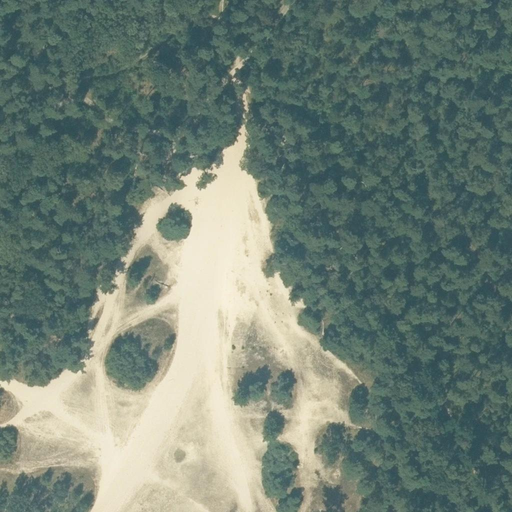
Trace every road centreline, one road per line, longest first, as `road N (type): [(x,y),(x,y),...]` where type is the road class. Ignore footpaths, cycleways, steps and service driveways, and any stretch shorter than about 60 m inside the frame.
road 1 (track): [(247,511),(204,291),(239,127)]
road 2 (track): [(98,329),(204,291),(176,381),(105,511)]
